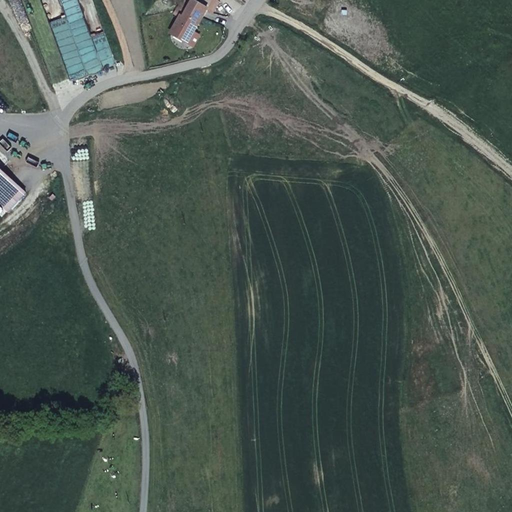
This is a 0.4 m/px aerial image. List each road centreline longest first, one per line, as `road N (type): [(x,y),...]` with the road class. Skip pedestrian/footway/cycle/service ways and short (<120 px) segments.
road 1 (unclassified): [(260,0),(218,56),(111,82),(88,93),(67,123),(79,247),(135,371),(144,511)]
road 2 (track): [(248,13),(427,228),(511,409)]
road 3 (track): [(258,2),(483,139),(511,167)]
